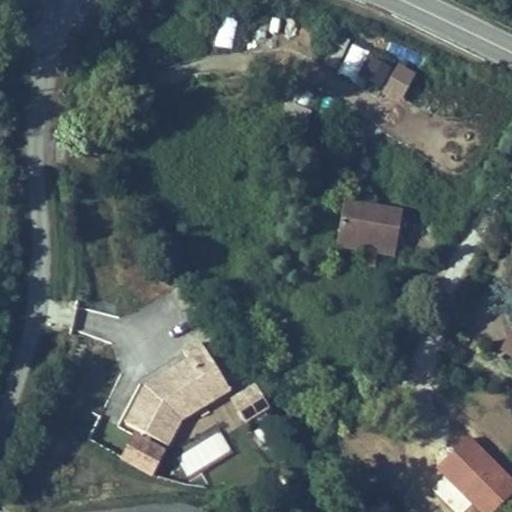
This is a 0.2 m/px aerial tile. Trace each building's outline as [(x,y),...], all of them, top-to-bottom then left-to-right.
[(353,39),(338,32),(324,63),(339,69),(353,39)] [(394,66),(374,55),(363,75),(382,86),(394,66)] [(419,74),(400,63),(382,92),(402,103),(419,74)] [(314,111),(290,100),(278,126),(303,137),(314,111)] [(397,254),(405,207),(346,198),(338,245),(364,249),(362,261),(378,264),(380,251),(397,254)] [(511,334),(503,347),(511,352),(511,334)] [(143,390),(125,427),(167,448),(180,423),(227,390),(195,343),(179,354),(185,362),(143,390)] [(268,410),(254,389),(233,403),(247,424),(268,410)] [(187,475),(231,450),(220,430),(176,454),(187,475)]
